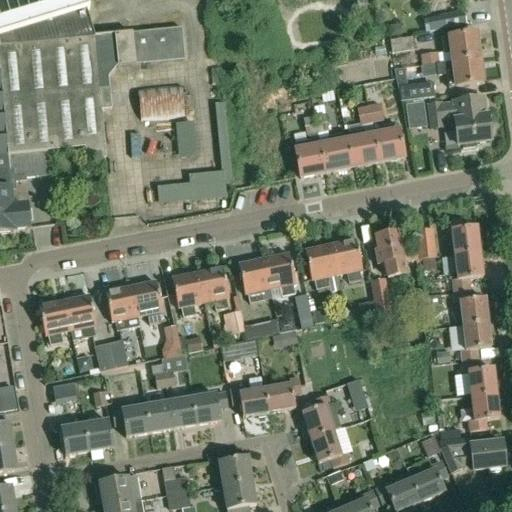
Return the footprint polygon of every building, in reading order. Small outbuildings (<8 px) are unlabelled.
[(0,0),(0,173),(7,173),(12,173),(12,181),(49,178),(48,154),(84,150),(85,163),(105,161),(101,113),(111,112),(109,79),(117,69),(184,62),(181,30),(95,39),(87,12),(89,11),(86,0),(0,0)] [(438,18),(441,32),(466,27),(463,12),(438,18)] [(421,69),(430,67),(479,61),(476,35),(448,39),(441,40),(443,56),(420,58),(421,69)] [(392,55),(414,53),(412,40),(390,43),(392,55)] [(455,90),(483,86),(479,61),(430,67),(431,79),(446,77),(448,90),(455,89),(455,90)] [(396,71),(402,104),(435,100),(434,86),(408,89),(406,70),(396,71)] [(351,171),(377,166),(371,131),(374,130),(369,109),(367,109),(363,88),(337,93),(339,106),(358,103),(359,111),(357,111),(361,133),(347,136),(349,143),(346,143),(351,171)] [(193,122),(188,90),(145,97),(150,128),(193,122)] [(351,171),(346,143),(344,144),(343,137),(329,139),(325,117),(323,108),(322,108),(319,97),(311,99),(315,119),(316,119),(320,142),(319,142),(325,176),(351,171)] [(455,127),(457,149),(491,144),(487,119),(486,119),(483,101),(452,105),(441,106),(441,105),(427,106),(429,133),(444,131),(444,129),(455,127)] [(371,131),(377,166),(403,161),(397,126),(382,129),(382,124),(379,107),(375,107),(369,109),(374,130),(371,131)] [(316,119),(315,119),(304,121),(308,144),(294,146),(295,153),(294,153),(299,181),(325,176),(319,142),(320,142),(316,119)] [(143,135),(142,158),(154,159),(154,135),(143,135)] [(7,173),(0,173),(0,234),(13,234),(13,232),(28,230),(26,209),(11,210),(7,173)] [(452,237),(454,258),(479,255),(476,231),(461,232),(460,224),(445,225),(445,236),(452,237)] [(418,262),(436,260),(433,233),(416,234),(418,262)] [(378,268),(385,267),(387,281),(399,280),(408,278),(404,263),(398,235),(375,240),(378,254),(375,255),(378,268)] [(333,264),(337,279),(347,278),(348,286),(361,283),(359,274),(362,273),(356,243),(330,248),(333,264)] [(338,288),(337,279),(333,264),(330,248),(305,254),(311,284),(314,283),(316,293),(329,290),(330,295),(339,293),(338,288)] [(479,255),(454,258),(457,282),(451,283),(453,295),(471,292),(470,282),(482,280),(479,255)] [(263,262),(270,292),(280,290),(281,300),(295,298),(293,287),(295,287),(289,257),(263,262)] [(424,262),(425,272),(437,270),(436,260),(424,262)] [(270,292),(263,262),(238,267),(244,297),(248,297),(249,307),(262,305),(260,294),(270,292)] [(222,271),(197,276),(203,307),(214,304),(215,313),(228,311),(226,302),(228,301),(222,271)] [(203,307),(197,276),(171,282),(177,312),(181,311),(183,321),(196,318),(194,309),(203,307)] [(377,319),(387,317),(391,316),(385,282),(370,285),(377,319)] [(156,285),(131,290),(137,320),(147,318),(149,328),(162,326),(160,316),(162,315),(156,285)] [(446,295),(445,285),(431,286),(432,296),(446,295)] [(137,320),(131,290),(105,295),(111,326),(115,325),(116,335),(120,334),(122,345),(141,340),(137,320)] [(462,330),(487,326),(484,302),(472,303),(471,292),(453,295),(454,306),(459,307),(462,330)] [(305,297),(294,300),(301,330),(312,328),(305,297)] [(70,334),(72,344),(94,339),(93,329),(96,329),(89,298),(64,304),(70,334)] [(424,300),(425,310),(441,308),(440,298),(424,300)] [(61,336),(70,334),(64,304),(38,309),(45,339),(48,339),(49,349),(62,347),(61,336)] [(314,328),(334,323),(331,310),(315,313),(313,320),(314,328)] [(244,335),(242,325),(240,316),(239,314),(223,317),(227,338),(244,335)] [(460,353),(461,365),(480,364),(479,361),(492,360),(491,351),(487,326),(462,330),(465,354),(460,353)] [(248,345),(265,341),(262,327),(245,330),(248,345)] [(177,341),(174,328),(162,331),(165,343),(177,341)] [(214,351),(225,348),(223,337),(212,340),(214,351)] [(270,340),(273,354),(286,352),(283,338),(270,340)] [(185,339),(177,341),(178,349),(180,357),(188,355),(188,356),(202,353),(199,339),(186,343),(185,339)] [(107,347),(113,373),(128,369),(121,344),(107,347)] [(155,366),(149,346),(134,350),(140,371),(155,366)] [(100,376),(113,373),(107,347),(94,350),(100,376)] [(237,348),(222,350),(224,365),(239,362),(237,348)] [(436,356),(437,366),(450,365),(449,354),(436,356)] [(161,363),(162,367),(163,376),(166,391),(175,389),(173,374),(171,360),(161,363)] [(481,374),(480,364),(461,365),(463,377),(468,377),(471,400),(496,397),(493,372),(481,374)] [(156,378),(154,378),(156,393),(166,391),(163,376),(156,378)] [(289,388),(265,392),(269,416),(295,412),(293,400),(301,398),(299,381),(289,382),(289,388)] [(362,391),(360,385),(360,384),(339,391),(345,409),(361,403),(362,391)] [(57,417),(67,415),(65,402),(79,400),(77,385),(53,389),(57,417)] [(269,416),(265,392),(239,396),(238,391),(229,392),(231,410),(240,408),(242,421),(269,416)] [(106,409),(104,395),(93,397),(96,410),(106,409)] [(192,402),(197,429),(221,425),(219,412),(227,411),(224,396),(216,397),(216,398),(192,402)] [(496,397),(471,400),(473,424),(468,424),(469,434),(487,433),(486,423),(499,422),(496,397)] [(339,432),(328,399),(304,406),(307,415),(302,416),(310,442),(333,434),(339,432)] [(192,402),(169,406),(173,433),(197,429),(192,402)] [(173,433),(169,406),(145,410),(149,436),(173,433)] [(125,440),(149,436),(145,410),(121,414),(121,413),(112,414),(114,431),(123,429),(125,440)] [(108,424),(84,428),(89,455),(113,451),(108,424)] [(0,451),(12,450),(8,425),(0,426),(0,451)] [(89,455),(84,428),(60,432),(65,459),(89,455)] [(333,434),(310,442),(318,467),(321,466),(330,463),(332,470),(332,472),(350,467),(346,457),(341,458),(333,434)] [(421,445),(428,460),(441,454),(434,439),(421,445)] [(472,467),(473,473),(505,470),(502,445),(471,448),(471,441),(440,444),(441,451),(451,476),(462,471),(461,468),(472,467)] [(12,450),(0,451),(0,476),(16,474),(12,450)] [(223,488),(250,484),(246,460),(219,465),(223,488)] [(362,466),(366,475),(376,471),(372,462),(362,466)] [(330,463),(321,466),(323,473),(332,470),(330,463)] [(409,483),(420,505),(444,495),(439,484),(447,480),(440,464),(431,468),(432,473),(409,483)] [(332,488),(344,483),(341,474),(329,479),(332,488)] [(100,485),(104,509),(141,503),(140,498),(136,479),(100,485)] [(174,482),(177,498),(188,496),(185,481),(174,482)] [(166,500),(177,498),(174,482),(164,484),(166,500)] [(393,511),(404,511),(420,505),(409,483),(385,493),(384,489),(375,492),(383,509),(390,505),(393,511)] [(254,509),(250,484),(223,488),(227,511),(249,511),(249,510),(254,509)] [(0,511),(14,511),(10,489),(0,490),(0,511)] [(342,511),(374,511),(378,511),(370,494),(362,498),(363,503),(342,511)] [(188,496),(177,498),(179,511),(185,511),(190,511),(188,496)] [(168,511),(179,511),(177,498),(166,500),(168,511)] [(142,511),(141,503),(104,509),(104,511),(142,511)]
